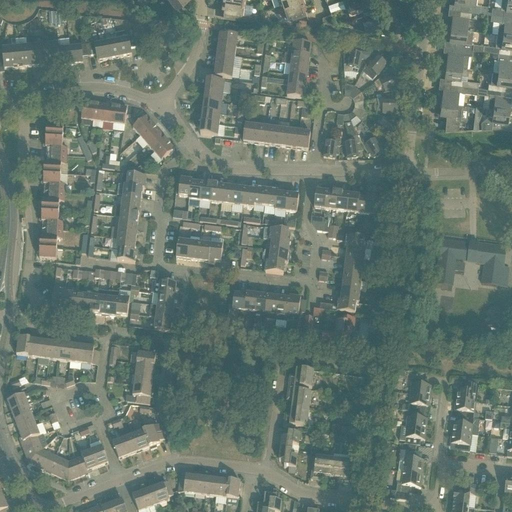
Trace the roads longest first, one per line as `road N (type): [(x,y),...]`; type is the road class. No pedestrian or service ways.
road 1 (residential): [(313,171),(308,284),(157,268),(161,178),(193,145)]
road 2 (residential): [(313,171),(405,170),(426,0)]
road 3 (residential): [(19,107),(33,300),(30,315),(7,314)]
road 4 (residential): [(436,511),(305,498),(261,471)]
road 5 (residential): [(313,171),(321,95),(317,0)]
road 6 (residential): [(19,107),(81,88),(132,94),(159,107)]
road 7 (residential): [(121,482),(164,465),(251,469)]
road 8 (residential): [(193,145),(226,168),(313,171)]
